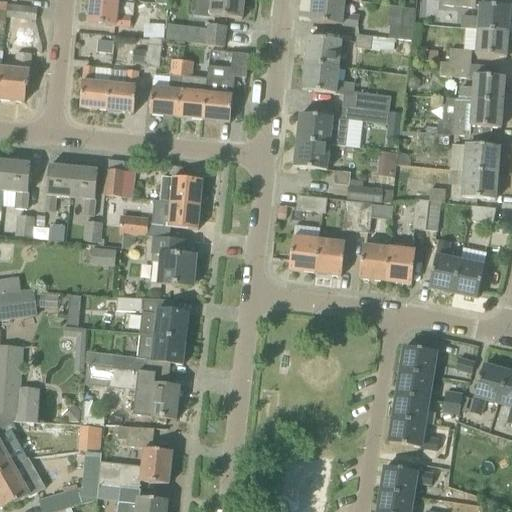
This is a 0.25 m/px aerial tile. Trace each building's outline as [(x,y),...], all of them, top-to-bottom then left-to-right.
[(108,0),(90,0),(88,25),(129,29),(130,17),(116,16),(117,1),(108,0)] [(242,21),(244,0),(198,0),(198,4),(196,15),(242,21)] [(345,1),(333,0),(312,0),(310,23),(358,28),(359,18),(343,16),(345,1)] [(475,9),(475,0),(443,0),(443,7),(475,9)] [(37,20),(38,8),(8,5),(7,18),(37,20)] [(461,30),(478,31),(508,34),(510,8),(480,6),(479,19),(462,18),(461,30)] [(414,10),(403,9),(401,30),(390,28),(389,40),(412,43),(414,10)] [(206,47),(223,49),(225,29),(209,26),(206,47)] [(478,31),(476,57),(506,59),(508,34),(478,31)] [(356,36),(355,49),(370,51),(372,38),(356,36)] [(308,39),(305,66),(338,69),(341,43),(308,39)] [(113,43),(98,42),(97,54),(112,56),(113,43)] [(161,48),(149,46),(147,69),(159,70),(161,48)] [(449,51),(448,64),(471,66),(472,52),(449,51)] [(230,78),(246,79),(248,56),(232,54),(230,78)] [(15,71),(0,69),(0,72),(0,101),(24,104),(26,90),(28,90),(30,72),(31,56),(16,55),(15,71)] [(171,62),(168,91),(152,90),(150,117),(176,120),(182,62),(171,62)] [(194,64),(182,62),(176,120),(203,122),(205,95),(194,94),(195,79),(192,79),(194,64)] [(471,66),(448,64),(440,63),(439,78),(469,80),(471,66)] [(302,92),(335,96),(343,96),(342,109),(358,111),(359,98),(353,98),(355,85),(337,83),(338,69),(305,66),(302,92)] [(110,86),(108,86),(93,84),(95,69),(84,68),(80,110),(107,113),(110,86)] [(110,86),(107,113),(134,115),(137,74),(127,73),(125,88),(110,86)] [(459,101),(503,105),(505,79),(475,78),(474,90),(460,88),(459,101)] [(207,80),(205,95),(203,122),(230,124),(234,83),(207,80)] [(439,122),(438,135),(450,136),(490,140),(491,129),(501,130),(503,105),(459,101),(455,101),(454,123),(439,122)] [(300,116),(297,142),(330,146),(345,148),(348,122),(387,126),(388,115),(366,111),(358,111),(342,109),(341,121),(333,120),(300,116)] [(450,136),(438,135),(434,135),(433,148),(449,150),(450,136)] [(297,142),(294,169),(327,172),(330,146),(297,142)] [(465,173),(497,176),(499,149),(486,148),(467,147),(465,173)] [(378,176),(395,176),(396,154),(378,153),(378,176)] [(31,166),(6,163),(4,192),(18,194),(16,210),(26,211),(31,166)] [(55,198),(71,199),(74,170),(49,167),(44,213),(54,214),(55,198)] [(171,168),(170,176),(182,178),(183,170),(171,168)] [(98,172),(74,170),(71,199),(85,201),(84,217),(93,218),(98,172)] [(349,187),(349,182),(350,174),(335,172),(333,186),(349,187)] [(107,173),(105,193),(105,197),(121,199),(124,175),(107,173)] [(497,176),(465,173),(463,200),(495,202),(497,176)] [(170,204),(170,205),(200,207),(203,182),(162,179),(160,203),(170,204)] [(382,191),(350,188),(348,202),(381,205),(382,199),(382,191)] [(428,203),(441,205),(445,205),(445,191),(430,190),(429,196),(428,203)] [(298,198),(296,212),(325,215),(326,201),(298,198)] [(425,232),(438,233),(441,205),(428,203),(415,202),(412,231),(425,232)] [(359,204),(345,203),(342,232),(356,233),(359,204)] [(373,206),(359,204),(356,233),(367,234),(370,234),(373,206)] [(200,207),(170,205),(168,219),(152,217),(151,227),(198,232),(200,207)] [(277,208),(276,221),(286,222),(287,209),(277,208)] [(496,211),(473,208),(471,224),(494,227),(496,211)] [(118,237),(136,238),(146,239),(149,215),(121,212),(118,237)] [(36,216),(35,227),(44,228),(45,217),(36,216)] [(32,239),(35,219),(17,217),(14,237),(32,239)] [(100,245),(102,226),(85,224),(83,243),(100,245)] [(289,272),(315,275),(319,242),(293,239),(289,272)] [(159,285),(192,288),(192,287),(197,286),(198,273),(194,271),(195,258),(186,257),(187,243),(154,240),(152,255),(151,263),(161,264),(159,285)] [(345,245),(319,242),(315,275),(341,278),(345,245)] [(404,243),(403,253),(389,251),(385,284),(411,287),(415,254),(414,254),(415,245),(404,243)] [(429,290),(453,295),(460,263),(448,260),(451,246),(440,243),(429,290)] [(385,284),(389,251),(363,248),(359,281),(385,284)] [(103,266),(103,253),(91,252),(90,265),(103,266)] [(460,263),(453,295),(477,300),(484,267),(460,263)] [(0,297),(0,322),(36,318),(33,293),(0,297)] [(78,329),(80,298),(64,297),(62,336),(76,337),(74,371),(85,372),(87,329),(78,329)] [(116,312),(141,314),(143,301),(117,299),(116,312)] [(156,312),(153,338),(186,342),(189,315),(156,312)] [(145,374),(146,363),(183,367),(186,342),(153,338),(140,336),(138,361),(113,358),(112,370),(145,374)] [(0,415),(17,416),(22,351),(0,349),(0,415)] [(400,373),(432,378),(436,354),(404,349),(400,373)] [(475,364),(458,360),(455,372),(472,376),(475,364)] [(97,367),(97,384),(110,384),(110,367),(97,367)] [(498,406),(507,374),(483,367),(470,414),(480,417),(485,402),(498,406)] [(143,385),(145,374),(112,370),(109,389),(135,392),(134,399),(135,399),(133,417),(149,419),(176,421),(180,389),(143,385)] [(397,397),(428,402),(432,378),(400,373),(397,397)] [(511,375),(507,374),(498,406),(511,410),(507,425),(511,426),(511,375)] [(445,393),(444,404),(461,407),(462,398),(462,396),(445,393)] [(397,397),(393,421),(424,426),(428,402),(397,397)] [(459,418),(459,413),(461,407),(444,404),(442,415),(459,418)] [(422,439),(424,426),(393,421),(389,445),(436,453),(438,442),(422,439)] [(81,451),(100,452),(101,429),(82,428),(81,451)] [(139,491),(140,484),(169,486),(172,454),(152,452),(154,431),(129,430),(126,449),(143,451),(141,469),(100,464),(98,487),(119,489),(139,491)] [(18,444),(16,445),(10,433),(0,438),(0,475),(12,469),(12,468),(27,460),(18,444)] [(433,476),(385,468),(381,493),(412,498),(414,486),(431,488),(433,476)] [(12,469),(0,475),(0,504),(3,509),(13,503),(15,505),(28,497),(27,496),(41,488),(34,476),(20,484),(12,469)] [(41,511),(59,511),(66,510),(82,505),(77,491),(39,502),(41,511)] [(410,511),(412,498),(381,493),(377,511),(410,511)] [(165,511),(167,502),(138,499),(136,511),(165,511)]
